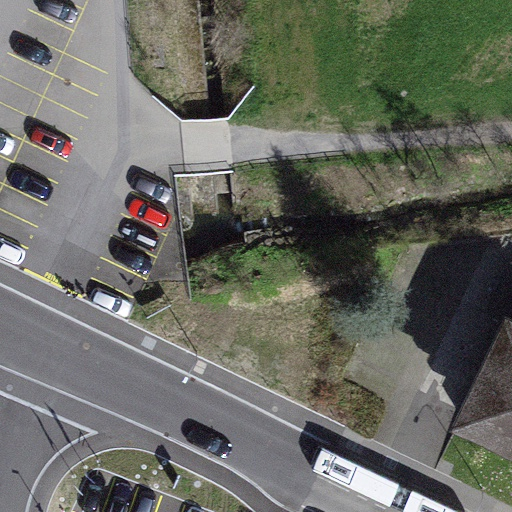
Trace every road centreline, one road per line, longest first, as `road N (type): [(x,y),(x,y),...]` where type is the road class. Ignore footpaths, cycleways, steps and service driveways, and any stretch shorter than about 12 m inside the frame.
road 1 (tertiary): [(383,511),(59,356)]
road 2 (residential): [(59,356),(26,421),(2,511)]
